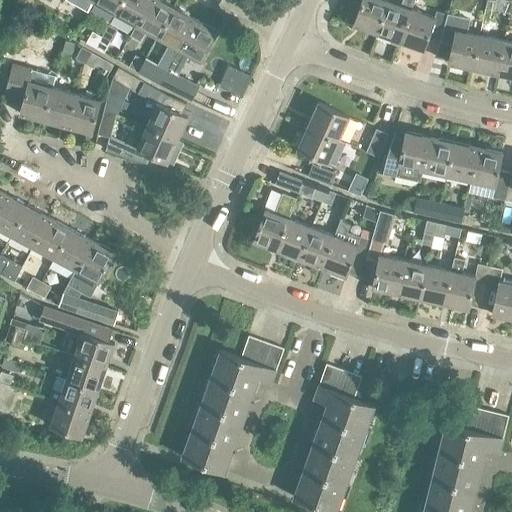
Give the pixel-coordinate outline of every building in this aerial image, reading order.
[(114,14),(121,0),(93,0),(93,2),(114,14)] [(135,25),(148,0),(121,0),(114,14),(135,25)] [(157,37),(174,7),(160,0),(148,0),(135,25),(130,35),(141,41),(146,31),(157,37)] [(387,0),(362,0),(353,25),(376,33),(388,0),(387,0)] [(376,33),(375,37),(390,42),(391,39),(399,41),(411,8),(413,0),(402,0),(401,5),(388,0),(376,33)] [(496,10),(498,0),(487,0),(486,8),(496,10)] [(178,49),(195,18),(174,7),(157,37),(178,49)] [(411,8),(399,41),(422,50),(427,37),(439,41),(446,15),(436,12),(434,17),(411,8)] [(439,41),(434,56),(449,59),(448,63),(470,68),(478,34),(468,32),(470,20),(446,15),(439,41)] [(195,18),(178,49),(200,61),(217,30),(195,18)] [(95,48),(101,36),(92,31),(85,42),(95,48)] [(478,34),(470,68),(494,73),(501,40),(478,34)] [(101,36),(95,48),(104,53),(111,42),(101,36)] [(65,40),(62,51),(71,54),(75,43),(65,40)] [(511,41),(501,40),(494,73),(511,76),(511,41)] [(84,63),(85,62),(90,52),(81,47),(74,57),(84,63)] [(90,52),(85,62),(93,67),(98,57),(90,52)] [(139,72),(145,61),(135,55),(128,66),(139,72)] [(145,60),(139,72),(159,83),(166,72),(166,71),(145,60)] [(51,93),(52,87),(28,81),(31,68),(10,63),(2,93),(23,98),(19,115),(43,122),(51,93)] [(250,68),(243,65),(235,82),(242,86),(250,68)] [(136,92),(142,80),(119,68),(112,79),(136,92)] [(166,71),(159,83),(181,95),(187,83),(166,71)] [(73,103),(76,93),(52,87),(51,93),(43,122),(66,128),(73,103)] [(73,103),(66,128),(91,134),(100,100),(76,93),(73,103)] [(108,94),(104,110),(115,113),(119,113),(124,101),(108,94)] [(307,124),(338,138),(348,117),(317,102),(307,124)] [(147,126),(177,139),(187,116),(157,103),(147,126)] [(109,137),(115,113),(104,110),(97,134),(109,137)] [(328,161),(338,138),(307,124),(296,147),(328,161)] [(166,162),(177,139),(147,126),(137,148),(166,162)] [(377,156),(387,134),(374,129),(365,151),(377,156)] [(429,136),(406,131),(402,148),(389,145),(376,171),(418,181),(429,136)] [(445,175),(453,141),(429,136),(421,170),(445,175)] [(469,181),(477,146),(453,141),(445,175),(469,181)] [(502,199),(508,172),(498,170),(502,152),(477,146),(469,181),(493,186),(491,196),(502,199)] [(333,185),(338,172),(313,163),(309,175),(333,185)] [(297,192),(302,179),(280,171),(275,185),(297,192)] [(511,172),(508,172),(502,199),(511,201),(511,172)] [(320,200),(325,188),(316,184),(311,197),(320,200)] [(325,188),(320,200),(330,204),(335,192),(325,188)] [(276,249),(288,217),(295,197),(282,191),(274,212),(265,209),(253,241),(276,249)] [(0,230),(10,236),(27,205),(6,193),(0,203),(0,230)] [(360,221),(365,206),(353,201),(348,216),(360,221)] [(436,216),(439,203),(429,201),(426,214),(436,216)] [(439,203),(436,216),(448,219),(451,205),(439,203)] [(32,247),(49,216),(27,205),(10,236),(32,247)] [(53,259),(70,228),(49,216),(32,247),(53,259)] [(298,258),(310,225),(288,217),(276,249),(298,258)] [(433,234),(436,222),(422,218),(420,232),(433,234)] [(359,236),(359,237),(347,233),(350,225),(341,222),(336,235),(333,234),(321,266),(345,275),(346,273),(359,276),(370,240),(370,239),(359,236)] [(436,222),(433,234),(445,237),(448,224),(436,222)] [(321,266),(333,234),(310,225),(298,258),(321,266)] [(75,270),(92,239),(70,228),(53,259),(75,270)] [(92,239),(75,270),(97,282),(114,251),(92,239)] [(370,240),(359,276),(372,280),(370,287),(395,293),(403,258),(378,253),(381,243),(370,240)] [(480,308),(489,266),(477,264),(475,274),(462,272),(465,260),(453,257),(451,269),(443,303),(468,309),(469,305),(480,308)] [(418,298),(426,263),(403,258),(395,293),(418,298)] [(443,303),(451,269),(426,263),(418,298),(443,303)] [(511,318),(511,282),(499,280),(501,269),(489,266),(480,308),(492,310),(491,314),(511,318)] [(35,292),(41,281),(31,275),(25,287),(35,292)] [(41,281),(35,292),(45,297),(51,286),(41,281)] [(148,317),(150,291),(113,289),(111,315),(148,317)] [(82,313),(86,300),(62,293),(58,304),(82,313)] [(74,354),(107,365),(114,343),(81,331),(85,320),(44,307),(39,321),(80,334),(74,354)] [(17,325),(13,334),(27,338),(30,329),(17,325)] [(13,334),(9,346),(23,350),(23,349),(27,339),(27,338),(13,334)] [(259,339),(248,335),(240,357),(251,360),(259,339)] [(270,343),(259,339),(251,360),(261,364),(270,343)] [(61,360),(60,342),(42,343),(42,360),(61,360)] [(283,348),(270,343),(261,364),(275,369),(283,348)] [(231,383),(240,357),(219,349),(209,375),(231,383)] [(99,388),(107,365),(74,354),(66,378),(99,388)] [(251,360),(240,357),(231,383),(253,391),(258,378),(270,382),(275,369),(261,364),(251,360)] [(335,368),(323,363),(315,385),(328,389),(335,368)] [(347,372),(335,368),(328,389),(340,393),(347,372)] [(0,374),(0,381),(12,385),(15,376),(1,371),(0,374)] [(360,376),(347,372),(340,393),(352,398),(360,376)] [(222,409),(231,383),(209,375),(200,401),(222,409)] [(91,412),(99,388),(66,378),(58,401),(91,412)] [(10,388),(12,385),(0,381),(0,407),(9,411),(16,390),(10,388)] [(244,417),(253,391),(231,383),(222,409),(244,417)] [(340,393),(328,389),(315,385),(311,397),(326,402),(321,416),(343,424),(352,398),(340,393)] [(343,424),(365,432),(374,406),(352,398),(343,424)] [(83,437),(91,412),(58,401),(50,425),(83,437)] [(212,435),(222,409),(200,401),(190,427),(212,435)] [(484,410),(471,407),(466,429),(478,432),(484,410)] [(234,443),(244,417),(222,409),(212,435),(234,443)] [(495,413),(484,410),(478,432),(490,435),(495,413)] [(508,416),(495,413),(490,435),(502,438),(508,416)] [(334,450),(343,424),(321,416),(312,442),(334,450)] [(355,458),(365,432),(343,424),(334,450),(355,458)] [(459,455),(466,429),(444,424),(437,450),(459,455)] [(202,464),(212,435),(190,427),(180,456),(202,464)] [(490,435),(466,429),(459,455),(482,461),(485,448),(499,451),(502,438),(490,435)] [(224,472),(234,443),(212,435),(202,464),(224,472)] [(324,477),(334,450),(312,442),(302,470),(324,477)] [(346,485),(355,458),(334,450),(324,477),(346,485)] [(453,483),(459,455),(437,450),(430,477),(453,483)] [(475,488),(482,461),(459,455),(453,483),(475,488)] [(314,504),(324,477),(302,470),(292,497),(314,504)] [(334,511),(335,511),(346,485),(324,477),(314,504),(334,511)] [(446,510),(453,483),(430,477),(424,505),(446,510)] [(453,511),(469,511),(475,488),(453,483),(446,510),(453,511)]
